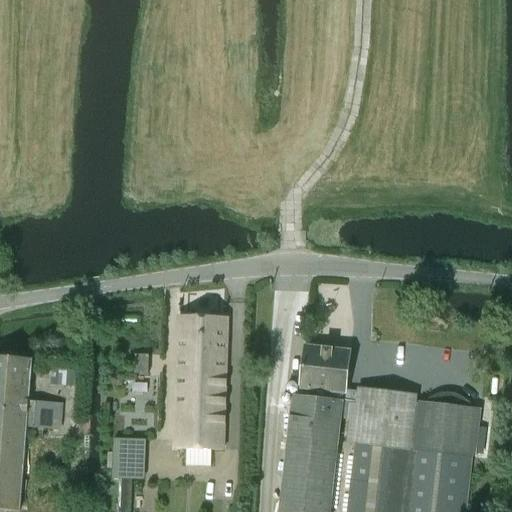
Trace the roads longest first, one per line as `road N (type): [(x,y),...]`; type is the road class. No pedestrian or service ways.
road 1 (track): [(250,511),(289,301),(293,208),(346,126),(362,0)]
road 2 (unclassified): [(0,301),(290,262),(511,281)]
